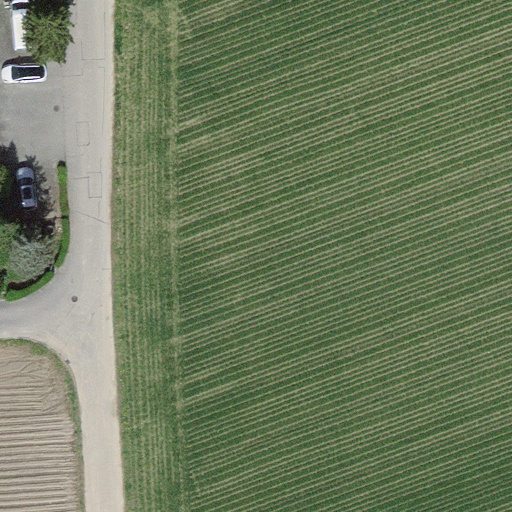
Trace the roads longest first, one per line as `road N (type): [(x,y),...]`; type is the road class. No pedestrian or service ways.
road 1 (residential): [(79,0),(88,312)]
road 2 (residential): [(88,312),(103,511)]
